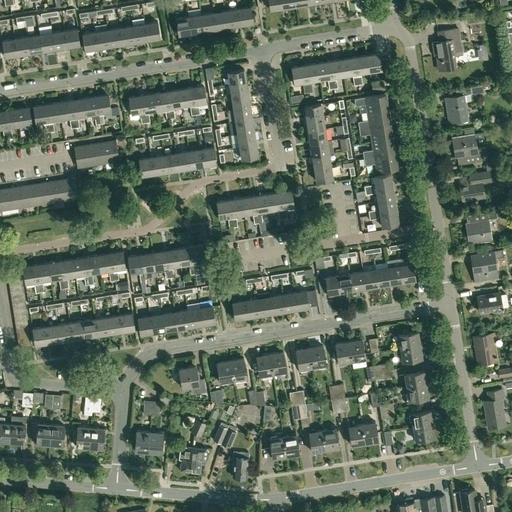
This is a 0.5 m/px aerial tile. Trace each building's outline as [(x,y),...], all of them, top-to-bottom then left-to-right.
[(282,0),(268,0),(270,10),(283,8),(282,0)] [(251,6),(238,9),(241,25),(254,23),(251,6)] [(238,9),(226,10),(228,27),(241,25),(238,9)] [(226,10),(213,12),(216,29),(228,27),(226,10)] [(213,12),(201,14),(204,31),(216,29),(213,12)] [(204,31),(201,14),(189,16),(191,33),(204,31)] [(189,16),(176,18),(178,35),(191,33),(189,16)] [(24,31),(38,26),(36,20),(22,25),(24,31)] [(158,22),(145,24),(147,40),(160,38),(158,22)] [(145,24),(132,26),(135,42),(147,40),(145,24)] [(132,26),(120,28),(123,44),(135,42),(132,26)] [(78,28),(65,30),(67,47),(80,44),(78,28)] [(120,28),(108,30),(110,46),(123,44),(120,28)] [(458,28),(444,30),(438,31),(439,41),(432,43),(434,52),(436,52),(439,70),(456,67),(452,42),(461,41),(458,28)] [(65,30),(52,32),(55,49),(67,47),(65,30)] [(108,30),(96,32),(98,48),(110,46),(108,30)] [(52,32),(40,34),(42,51),(55,49),(52,32)] [(83,34),(85,50),(98,48),(96,32),(83,34)] [(40,34),(28,36),(30,52),(42,51),(40,34)] [(28,36),(15,38),(18,55),(30,52),(28,36)] [(2,41),(5,57),(18,55),(15,38),(2,41)] [(369,72),(389,68),(388,58),(381,60),(380,53),(367,55),(369,72)] [(367,55),(354,57),(357,74),(369,72),(367,55)] [(354,57),(342,59),(344,76),(357,74),(354,57)] [(342,59),(329,61),(332,78),(344,76),(342,59)] [(329,61),(317,63),(319,80),(332,78),(329,61)] [(317,63),(304,65),(307,82),(319,80),(317,63)] [(304,65),(292,67),(294,84),(307,82),(304,65)] [(228,71),(230,84),(246,81),(244,68),(228,71)] [(383,80),(372,82),(373,91),(385,89),(383,80)] [(230,84),(232,96),(248,94),(246,81),(230,84)] [(204,85),(191,87),(194,103),(207,101),(204,85)] [(483,85),(471,87),(472,94),(484,92),(483,88),(483,85)] [(191,87),(179,89),(182,105),(194,103),(191,87)] [(182,105),(179,89),(167,91),(169,107),(174,107),(182,105)] [(167,91),(154,93),(157,109),(169,107),(167,91)] [(154,93),(142,95),(145,111),(157,109),(154,93)] [(365,103),(367,111),(388,108),(386,93),(369,95),(354,98),(355,105),(365,103)] [(108,94),(96,96),(98,112),(103,112),(111,110),(108,94)] [(232,96),(234,109),(250,106),(248,94),(232,96)] [(471,100),(470,94),(445,98),(448,122),(456,120),(457,123),(467,121),(467,119),(465,101),(471,100)] [(145,111),(142,95),(129,97),(132,113),(138,112),(139,117),(141,117),(142,123),(146,122),(145,114),(145,111)] [(96,96),(83,98),(86,114),(92,113),(93,118),(95,118),(96,124),(100,123),(99,116),(98,112),(96,96)] [(83,98),(71,100),(74,116),(74,119),(78,119),(78,116),(86,114),(83,98)] [(71,100),(59,102),(61,118),(69,117),(74,116),(71,100)] [(59,102),(46,104),(49,120),(53,120),(61,118),(59,102)] [(304,106),(307,119),(323,116),(321,103),(304,106)] [(46,104),(33,106),(36,122),(45,121),(49,120),(46,104)] [(234,109),(236,121),(252,119),(250,106),(234,109)] [(32,123),(29,107),(16,109),(19,125),(32,123)] [(391,123),(388,108),(367,111),(368,119),(358,121),(359,128),(391,123)] [(16,109),(4,111),(7,127),(19,125),(16,109)] [(307,119),(309,131),(325,128),(323,116),(307,119)] [(236,121),(238,134),(254,131),(252,119),(236,121)] [(393,137),(391,123),(359,128),(360,135),(370,133),(371,140),(393,137)] [(309,131),(311,143),(327,141),(325,128),(309,131)] [(204,133),(205,141),(212,140),(210,131),(204,133)] [(238,134),(240,146),(256,143),(254,131),(238,134)] [(465,135),(452,137),(455,158),(457,157),(466,156),(467,163),(487,159),(486,153),(485,147),(477,148),(476,139),(475,133),(474,133),(469,134),(465,135)] [(395,152),(393,137),(371,140),(373,149),(363,150),(364,157),(395,152)] [(116,140),(102,143),(105,163),(119,160),(116,140)] [(311,143),(313,156),(329,153),(327,141),(311,143)] [(102,143),(88,145),(92,165),(105,163),(102,143)] [(240,146),(242,159),(258,156),(256,143),(240,146)] [(74,147),(78,167),(92,165),(88,145),(74,147)] [(214,147),(201,149),(203,165),(216,163),(214,147)] [(201,149),(189,151),(191,167),(203,165),(201,149)] [(189,151),(176,153),(179,169),(191,167),(189,151)] [(365,164),(375,163),(376,172),(398,168),(395,152),(364,157),(365,164)] [(176,153),(164,155),(166,171),(179,169),(176,153)] [(313,156),(314,168),(331,165),(329,153),(313,156)] [(164,155),(151,157),(154,173),(166,171),(164,155)] [(151,157),(139,159),(141,175),(154,173),(151,157)] [(483,180),(494,178),(493,170),(497,169),(496,164),(492,164),(491,164),(486,165),(487,171),(486,171),(475,173),(477,180),(470,182),(459,183),(462,201),(486,197),(484,183),(483,180)] [(314,168),(317,181),(333,178),(331,165),(314,168)] [(375,176),(377,189),(393,187),(391,174),(375,176)] [(76,177),(61,180),(65,200),(79,198),(76,177)] [(61,180),(48,182),(51,202),(65,200),(61,180)] [(48,182),(34,184),(37,204),(51,202),(48,182)] [(34,184),(21,186),(24,206),(37,204),(34,184)] [(21,186),(7,188),(10,209),(24,206),(21,186)] [(377,189),(379,201),(395,199),(393,187),(377,189)] [(7,188),(0,189),(0,210),(10,209),(7,188)] [(292,190),(279,192),(281,208),(294,206),(292,190)] [(279,192),(266,194),(269,210),(277,209),(281,208),(279,192)] [(266,194),(254,196),(257,212),(269,210),(266,194)] [(254,196),(242,198),(244,214),(257,212),(254,196)] [(244,214),(242,198),(230,200),(232,216),(236,215),(244,214)] [(379,201),(381,214),(397,211),(395,199),(379,201)] [(232,216),(230,200),(217,202),(219,218),(228,217),(232,216)] [(465,223),(468,244),(492,240),(489,219),(497,218),(496,210),(473,214),(474,221),(465,223)] [(381,214),(383,227),(399,224),(397,211),(381,214)] [(203,245),(190,247),(193,263),(206,261),(203,245)] [(190,247),(178,249),(180,265),(189,263),(189,268),(194,267),(193,265),(193,263),(190,247)] [(178,249),(165,251),(168,267),(180,265),(178,249)] [(502,249),(481,253),(470,254),(475,283),(498,279),(495,258),(503,257),(502,249)] [(123,251),(110,253),(112,269),(125,267),(123,251)] [(165,251),(153,253),(156,268),(168,267),(165,251)] [(110,253),(97,255),(100,271),(112,269),(110,253)] [(153,253),(141,254),(143,270),(156,268),(153,253)] [(141,254),(128,256),(130,272),(143,270),(141,254)] [(97,255),(85,257),(87,273),(100,271),(97,255)] [(85,257),(73,259),(75,275),(87,273),(85,257)] [(73,259),(60,261),(63,277),(75,275),(73,259)] [(60,261),(48,263),(50,279),(57,278),(58,280),(59,280),(63,280),(63,277),(60,261)] [(48,263),(36,265),(38,281),(50,279),(48,263)] [(412,263),(400,265),(402,281),(415,279),(412,263)] [(236,264),(228,265),(230,274),(237,273),(236,264)] [(36,265),(23,267),(25,283),(38,281),(36,265)] [(400,265),(387,267),(390,283),(402,281),(400,265)] [(7,269),(8,276),(20,275),(19,267),(7,269)] [(387,267),(375,269),(378,286),(390,283),(387,267)] [(365,288),(378,286),(375,269),(363,271),(365,288)] [(363,271),(350,273),(353,290),(365,288),(363,271)] [(199,273),(195,273),(196,276),(197,284),(205,282),(203,272),(199,273)] [(350,273),(338,275),(340,292),(353,290),(350,273)] [(338,275),(325,277),(328,294),(340,292),(338,275)] [(307,290),(294,292),(297,309),(310,306),(307,290)] [(294,292),(282,294),(285,311),(297,309),(294,292)] [(509,306),(506,293),(500,294),(500,292),(477,296),(480,312),(493,310),(493,312),(502,310),(502,307),(509,306)] [(282,294),(270,296),(272,313),(285,311),(282,294)] [(270,296),(257,298),(260,315),(272,313),(270,296)] [(257,298),(245,300),(248,317),(260,315),(257,298)] [(245,300),(232,303),(235,319),(248,317),(245,300)] [(213,306),(200,308),(202,324),(216,322),(213,306)] [(200,308),(188,310),(190,326),(202,324),(200,308)] [(188,310),(175,312),(178,328),(190,326),(188,310)] [(175,312),(163,314),(165,330),(178,328),(175,312)] [(132,313),(120,315),(122,331),(135,329),(132,313)] [(163,314),(150,316),(153,332),(165,330),(163,314)] [(120,315),(107,317),(110,333),(122,331),(120,315)] [(140,334),(153,332),(150,316),(137,318),(140,334)] [(107,317),(95,319),(97,335),(110,333),(107,317)] [(95,319),(82,321),(85,337),(97,335),(95,319)] [(82,321),(70,322),(73,339),(85,337),(82,321)] [(70,322),(58,324),(60,341),(73,339),(70,322)] [(58,324),(45,326),(48,342),(60,341),(58,324)] [(35,345),(48,342),(45,326),(32,328),(35,345)] [(418,331),(398,334),(400,347),(400,348),(420,345),(418,331)] [(473,335),(478,363),(496,360),(492,336),(497,335),(496,332),(473,335)] [(369,339),(371,352),(379,351),(377,338),(369,339)] [(362,339),(349,341),(353,361),(365,359),(362,339)] [(339,363),(353,361),(349,341),(336,343),(339,363)] [(323,345),(310,347),(313,367),(326,365),(323,345)] [(394,355),(401,354),(402,360),(422,357),(420,345),(400,348),(400,347),(393,348),(394,355)] [(310,347),(296,349),(299,369),(313,367),(310,347)] [(283,351),(270,353),(274,373),(286,371),(283,351)] [(270,353),(257,356),(260,376),(274,373),(270,353)] [(244,357),(231,360),(234,379),(247,377),(244,357)] [(231,360),(217,362),(221,382),(234,379),(231,360)] [(387,363),(373,365),(374,372),(388,370),(388,369),(387,363)] [(183,387),(190,386),(192,393),(194,393),(206,391),(204,378),(198,379),(196,365),(179,368),(183,387)] [(373,365),(366,366),(368,380),(375,379),(374,372),(373,365)] [(511,366),(498,369),(499,377),(502,376),(511,374),(511,366)] [(392,369),(388,369),(388,370),(374,372),(375,379),(393,376),(392,369)] [(404,373),(407,387),(426,384),(424,370),(404,373)] [(343,383),(336,384),(338,398),(345,397),(343,383)] [(336,384),(328,386),(331,399),(338,398),(336,384)] [(428,397),(426,384),(407,387),(409,400),(428,397)] [(488,428),(504,425),(501,405),(503,405),(502,397),(504,397),(502,388),(488,391),(489,399),(484,400),(488,428)] [(212,402),(215,402),(224,402),(221,389),(210,391),(212,402)] [(255,390),(248,391),(250,404),(258,404),(256,392),(255,390)] [(303,390),(296,391),(298,404),(305,403),(303,390)] [(263,391),(256,392),(258,404),(264,405),(266,405),(263,391)] [(296,391),(289,392),(291,406),(298,404),(296,391)] [(33,393),(22,392),(22,406),(33,407),(33,393)] [(171,407),(172,399),(160,392),(159,401),(152,400),(151,414),(158,414),(160,402),(163,402),(171,407)] [(379,404),(377,392),(370,393),(372,406),(379,405),(379,404)] [(44,407),(52,408),(53,395),(45,394),(44,407)] [(61,395),(53,395),(52,408),(60,409),(61,395)] [(93,397),(85,397),(84,414),(92,415),(92,411),(93,397)] [(101,398),(93,397),(92,411),(100,411),(101,398)] [(347,411),(345,397),(338,398),(340,412),(347,411)] [(333,413),(340,412),(338,398),(331,399),(333,413)] [(143,413),(151,414),(152,400),(144,400),(143,413)] [(379,405),(380,412),(394,409),(393,402),(379,404),(379,405)] [(307,417),(305,403),(298,404),(301,418),(302,426),(309,425),(307,417)] [(293,419),(301,418),(298,404),(291,406),(293,419)] [(324,414),(323,408),(318,408),(318,404),(310,405),(311,414),(324,414)] [(271,406),(266,405),(264,405),(263,418),(270,419),(271,406)] [(395,416),(394,409),(380,412),(381,418),(395,416)] [(411,413),(413,427),(432,423),(430,410),(411,413)] [(0,440),(10,441),(11,423),(4,423),(4,418),(0,417),(0,440)] [(10,441),(23,442),(25,417),(18,417),(17,424),(11,423),(10,441)] [(206,423),(196,419),(191,431),(200,436),(206,423)] [(213,440),(221,443),(227,428),(229,424),(221,421),(213,440)] [(375,421),(362,423),(366,443),(378,441),(375,421)] [(36,443),(50,444),(51,424),(38,423),(36,443)] [(362,423),(349,426),(352,445),(366,443),(362,423)] [(413,427),(415,440),(416,440),(417,443),(419,444),(423,443),(424,441),(424,438),(435,437),(432,423),(413,427)] [(50,444),(62,445),(64,425),(51,424),(50,444)] [(229,447),(236,432),(235,431),(237,428),(229,424),(227,428),(221,443),(229,447)] [(76,446),(90,447),(91,427),(78,426),(76,446)] [(90,447),(102,448),(104,427),(91,427),(90,447)] [(336,427),(323,429),(326,449),(339,447),(336,427)] [(323,429),(309,432),(312,452),(326,449),(323,429)] [(135,451),(149,452),(150,431),(136,430),(135,451)] [(391,430),(383,431),(385,444),(393,443),(391,430)] [(149,452),(161,453),(163,432),(150,431),(149,452)] [(272,458),(287,456),(283,436),(283,431),(276,432),(277,437),(269,438),(272,458)] [(296,434),(283,436),(287,456),(299,454),(296,434)] [(396,449),(403,453),(406,446),(399,443),(396,449)] [(180,470),(190,471),(191,471),(193,446),(180,445),(179,459),(181,459),(180,470)] [(208,448),(202,447),(193,446),(191,471),(190,471),(200,472),(201,461),(206,462),(208,448)] [(247,472),(248,453),(237,452),(236,457),(232,456),(232,464),(233,464),(232,476),(246,477),(247,472)] [(485,511),(485,504),(484,498),(476,499),(474,489),(468,490),(468,488),(462,489),(462,491),(460,491),(463,511),(485,511)] [(396,504),(397,511),(446,511),(443,494),(418,498),(419,501),(396,504)]
